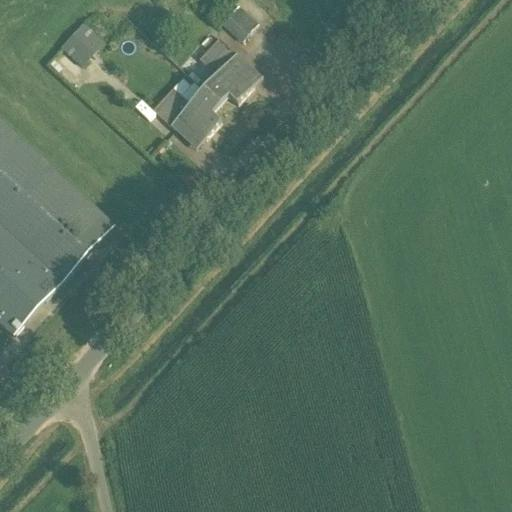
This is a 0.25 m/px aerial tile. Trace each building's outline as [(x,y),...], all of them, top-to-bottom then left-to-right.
[(227,22),(247,41),(259,28),(239,9),(227,22)] [(82,71),(105,46),(84,26),(60,51),(82,71)] [(205,92),(223,109),(223,108),(220,105),(228,97),(240,108),(256,90),(235,70),(244,61),(221,40),(212,51),(222,60),(212,71),(218,78),(205,92)] [(223,109),(205,92),(192,107),(185,100),(175,112),(164,102),(155,113),(177,133),(186,124),(207,143),(224,125),(212,114),(219,106),(223,109)] [(0,323),(16,338),(96,251),(117,229),(0,121),(0,323)]
